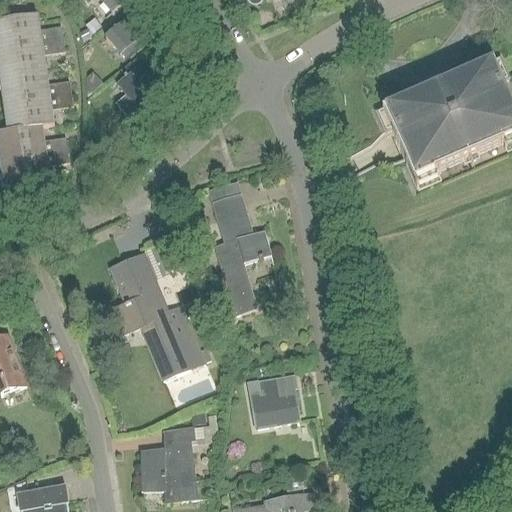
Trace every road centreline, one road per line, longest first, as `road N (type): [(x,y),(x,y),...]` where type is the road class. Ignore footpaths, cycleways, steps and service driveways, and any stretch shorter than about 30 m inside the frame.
road 1 (residential): [(362,511),(306,188),(262,83)]
road 2 (residential): [(14,248),(107,197),(262,83)]
road 3 (residential): [(108,511),(78,379),(14,248)]
road 4 (residential): [(262,83),(351,29),(419,0)]
